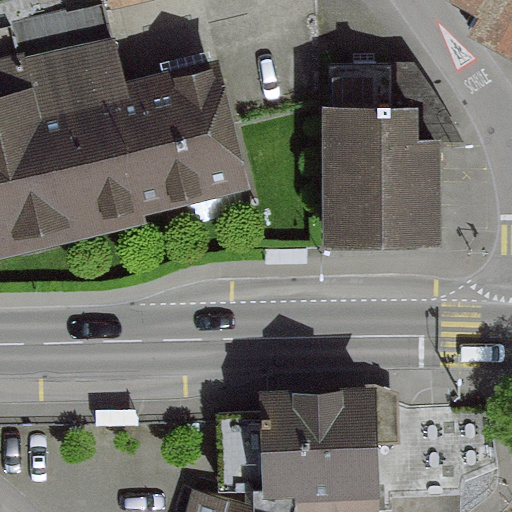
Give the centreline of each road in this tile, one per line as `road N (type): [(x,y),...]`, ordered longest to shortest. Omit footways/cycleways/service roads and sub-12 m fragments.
road 1 (secondary): [(0,338),(511,337)]
road 2 (residential): [(419,0),(511,142)]
